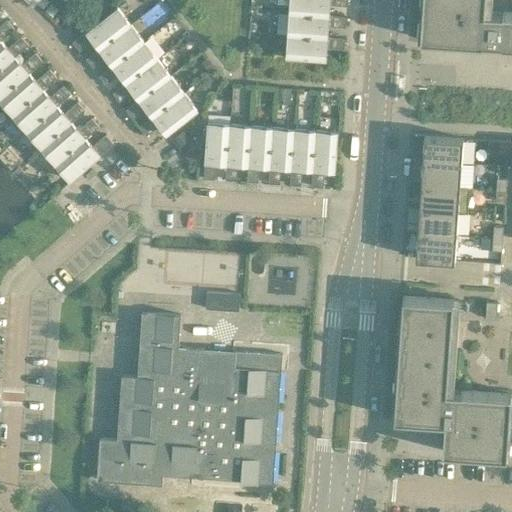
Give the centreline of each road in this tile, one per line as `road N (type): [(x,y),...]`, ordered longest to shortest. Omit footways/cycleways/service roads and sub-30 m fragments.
road 1 (residential): [(24,511),(6,491),(21,283),(122,196),(149,196)]
road 2 (residential): [(149,196),(150,163),(7,0)]
road 3 (tertiary): [(353,274),(337,305),(321,487)]
road 4 (tertiary): [(350,489),(364,303),(353,274)]
road 5 (residential): [(149,196),(366,211)]
road 6 (tertiary): [(366,211),(383,0)]
road 7 (residential): [(511,503),(350,489)]
